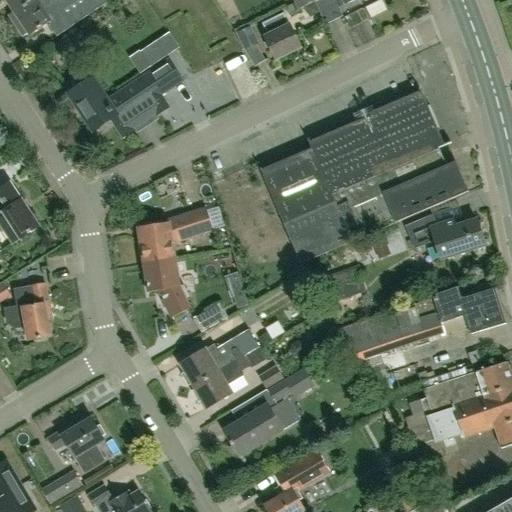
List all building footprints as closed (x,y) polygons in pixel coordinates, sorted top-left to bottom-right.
[(5,0),(8,4),(14,12),(11,14),(8,16),(15,27),(23,38),(25,36),(27,35),(28,36),(29,37),(37,32),(46,26),(50,32),(55,39),(83,20),(112,1),(110,0),(5,0)] [(173,0),(164,6),(200,59),(221,44),(201,16),(205,13),(196,0),(173,0)] [(210,0),(196,0),(205,13),(215,6),(210,0)] [(295,0),(300,9),(304,7),(314,3),(319,0),(295,0)] [(319,0),(314,3),(319,13),(321,18),(356,0),(357,0),(356,0),(319,0)] [(314,3),(304,7),(307,14),(313,16),(319,13),(314,3)] [(261,24),(267,36),(264,38),(275,61),(300,49),(289,25),(289,26),(283,14),(261,24)] [(235,33),(244,51),(259,44),(250,26),(235,33)] [(182,82),(167,61),(107,100),(93,78),(68,94),(93,132),(110,121),(122,139),(168,108),(160,96),(182,82)] [(331,197),(438,150),(450,144),(450,143),(443,146),(419,90),(418,91),(419,93),(372,113),(373,116),(309,143),(308,141),(307,141),(312,153),(265,174),(287,224),(334,204),(331,197)] [(334,204),(287,224),(283,226),(300,265),(352,243),(352,242),(467,193),(455,164),(446,168),(438,150),(331,197),(334,204)] [(35,215),(31,215),(10,183),(0,189),(0,200),(6,209),(0,213),(0,229),(12,246),(20,240),(39,228),(36,223),(38,220),(35,215)] [(143,260),(173,255),(171,244),(213,231),(206,209),(166,222),(167,224),(161,225),(160,222),(138,225),(143,260)] [(415,251),(434,242),(440,261),(485,247),(476,220),(465,224),(463,218),(437,226),(433,216),(405,228),(415,251)] [(375,250),(386,245),(382,236),(371,241),(375,250)] [(261,273),(264,281),(288,274),(282,253),(266,257),(270,270),(261,273)] [(173,255),(143,260),(148,294),(159,292),(171,318),(189,310),(178,287),(173,255)] [(311,268),(314,276),(326,273),(324,264),(311,268)] [(364,294),(357,271),(328,280),(336,303),(364,294)] [(304,274),(282,287),(292,305),(314,292),(304,274)] [(0,303),(11,296),(2,284),(0,285),(0,303)] [(14,329),(21,328),(26,327),(28,341),(49,337),(47,322),(52,321),(45,285),(14,290),(17,307),(4,309),(6,324),(14,329)] [(413,306),(340,330),(346,341),(359,363),(425,341),(444,335),(441,324),(464,317),(471,336),(505,324),(494,290),(461,301),(457,289),(432,297),(433,299),(414,306),(413,306)] [(245,293),(234,297),(238,308),(249,304),(245,293)] [(220,304),(193,319),(201,334),(228,319),(220,304)] [(338,328),(325,336),(332,349),(346,341),(340,330),(338,328)] [(215,345),(205,351),(180,366),(193,387),(258,348),(249,333),(236,341),(240,347),(222,358),(215,345)] [(266,333),(255,339),(260,347),(270,340),(266,333)] [(169,359),(189,355),(186,341),(166,345),(169,359)] [(293,356),(299,358),(304,355),(305,349),(302,343),(296,342),(291,345),(290,351),(293,356)] [(258,348),(193,387),(206,409),(231,394),(227,387),(244,377),(241,372),(250,367),(252,369),(266,360),(258,348)] [(456,445),(454,438),(463,435),(464,439),(493,429),(500,450),(511,445),(511,381),(506,364),(506,363),(424,391),(427,400),(409,405),(413,416),(405,419),(408,428),(403,429),(409,448),(434,440),(435,444),(444,441),(447,448),(456,445)] [(276,367),(258,377),(266,391),(284,380),(276,367)] [(304,369),(260,395),(267,406),(223,432),(238,457),(268,440),(265,436),(280,427),(269,410),(278,406),(276,404),(292,395),(294,399),(314,388),(304,369)] [(103,461),(95,447),(104,442),(91,419),(74,429),(72,426),(48,439),(55,451),(65,445),(74,459),(75,459),(83,473),(103,461)] [(274,475),(285,494),(264,507),(267,511),(303,511),(304,511),(299,503),(303,500),(298,492),(330,474),(316,450),(274,475)] [(0,501),(3,506),(0,508),(2,511),(26,511),(34,508),(7,463),(0,467),(0,501)] [(65,491),(58,480),(42,489),(49,501),(51,504),(67,495),(65,491)] [(406,511),(411,511),(427,502),(416,484),(397,496),(406,511)] [(104,485),(86,496),(94,509),(112,499),(104,485)] [(106,505),(108,510),(112,509),(113,511),(151,511),(139,491),(131,495),(129,491),(106,505)] [(60,506),(62,511),(85,511),(77,496),(60,506)] [(427,502),(411,511),(446,511),(447,511),(438,496),(427,502)] [(499,511),(511,511),(511,499),(497,508),(499,511)]
